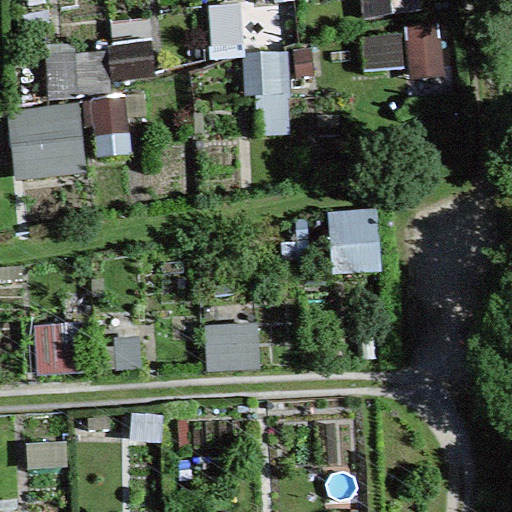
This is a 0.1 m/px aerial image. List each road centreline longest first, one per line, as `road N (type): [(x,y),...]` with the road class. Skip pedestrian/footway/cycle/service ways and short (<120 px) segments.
road 1 (track): [(0,401),(380,382),(412,388),(462,436),(471,465),(467,511)]
road 2 (track): [(433,404),(496,152),(484,0)]
